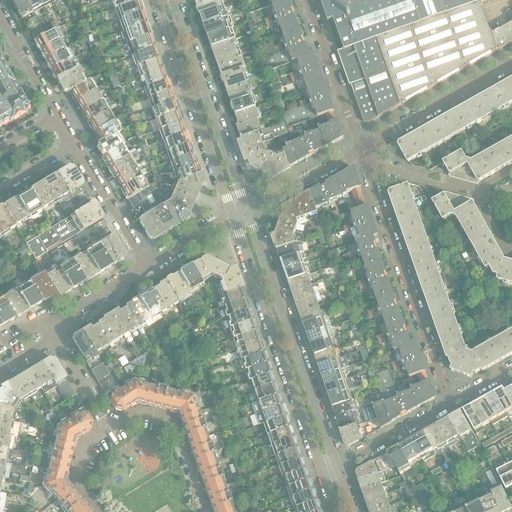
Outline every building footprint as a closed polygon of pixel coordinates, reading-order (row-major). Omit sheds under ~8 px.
[(32,13),(25,0),(11,0),(21,19),(32,13)] [(42,8),(38,0),(25,0),(32,13),(42,8)] [(53,2),(51,0),(38,0),(42,8),(53,2)] [(139,0),(138,0),(111,0),(115,9),(139,0)] [(143,12),(142,9),(143,6),(141,3),(139,1),(139,0),(115,9),(119,21),(143,12)] [(224,7),(221,0),(206,0),(197,4),(201,15),(224,7)] [(297,22),(291,6),(288,0),(274,5),(272,5),(282,34),(299,28),(296,22),(297,22)] [(319,0),(327,21),(327,22),(332,20),(343,50),(338,52),(350,87),(352,86),(355,94),(353,94),(363,122),(367,124),(368,124),(511,42),(511,15),(509,10),(506,12),(511,22),(511,23),(492,35),(491,33),(490,34),(481,8),(483,8),(482,4),(493,0),(319,0)] [(228,18),(224,7),(201,15),(205,26),(228,18)] [(147,24),(146,22),(146,21),(147,18),(145,14),(143,13),(143,12),(119,21),(123,32),(121,33),(147,24)] [(235,15),(234,13),(229,15),(230,17),(228,18),(205,26),(208,37),(234,28),(230,17),(235,15)] [(151,36),(150,33),(150,32),(151,30),(149,26),(147,25),(147,24),(121,33),(123,41),(125,40),(127,44),(151,36)] [(60,40),(57,34),(59,33),(59,31),(64,28),(63,25),(54,30),(49,33),(45,35),(35,40),(36,43),(36,45),(38,49),(40,50),(60,40)] [(43,31),(42,30),(40,26),(30,31),(33,36),(43,31)] [(234,28),(208,37),(212,48),(236,40),(232,29),(234,28)] [(307,50),(301,34),(299,28),(282,34),(287,48),(282,50),(280,45),(274,47),(276,52),(262,57),(267,71),(267,72),(270,81),(271,81),(272,85),(280,83),(278,78),(277,78),(274,69),(293,63),(292,62),(297,60),(309,56),(307,50)] [(45,35),(43,31),(33,36),(35,40),(45,35)] [(155,47),(154,44),(155,41),(154,38),(151,36),(127,44),(131,56),(155,47)] [(45,60),(65,50),(66,49),(63,43),(62,44),(60,40),(40,50),(41,53),(41,55),(43,59),(45,60)] [(240,51),(236,40),(212,48),(216,59),(240,51)] [(159,59),(158,56),(159,53),(158,49),(156,48),(155,47),(131,56),(135,68),(159,59)] [(51,70),(70,59),(65,50),(45,60),(47,63),(47,65),(49,69),(50,70),(51,70)] [(244,62),(240,51),(216,59),(220,70),(244,62)] [(324,83),(313,54),(309,56),(297,60),(307,89),(324,83)] [(57,81),(78,69),(78,68),(80,67),(75,58),(71,60),(70,59),(51,70),(52,73),(52,75),(54,79),(56,79),(57,81)] [(133,80),(139,78),(162,70),(162,67),(163,65),(162,61),(159,60),(159,59),(135,68),(138,74),(137,74),(137,77),(132,78),(133,80)] [(9,122),(24,113),(26,106),(19,94),(18,94),(6,71),(0,60),(0,126),(9,121),(9,122)] [(245,74),(243,69),(248,67),(247,64),(251,62),(251,60),(246,61),(244,62),(220,70),(224,82),(245,74)] [(84,84),(81,78),(83,77),(78,69),(57,81),(63,92),(68,93),(70,92),(84,84)] [(143,89),(166,80),(165,78),(167,75),(166,71),(163,70),(162,70),(139,78),(141,84),(138,85),(139,88),(135,89),(136,91),(143,89)] [(228,93),(255,83),(254,81),(250,82),(249,80),(247,81),(245,74),(224,82),(228,93)] [(76,102),(101,87),(100,86),(96,88),(97,89),(96,89),(90,80),(84,84),(70,92),(71,94),(71,97),(73,100),(76,101),(76,102)] [(170,91),(169,88),(171,86),(169,82),(167,81),(166,80),(143,89),(147,99),(170,91)] [(256,86),(255,83),(228,93),(232,104),(252,97),(248,87),(251,86),(251,87),(256,86)] [(334,112),(329,97),(324,83),(307,89),(312,103),(306,105),(305,100),(299,102),(301,107),(282,114),(287,128),(324,115),(334,112)] [(511,103),(511,99),(504,84),(485,95),(495,113),(511,103)] [(82,112),(102,100),(99,94),(103,91),(101,87),(76,102),(78,105),(77,107),(79,111),(82,112)] [(174,102),(173,100),(173,99),(174,96),(173,93),(170,92),(170,91),(147,99),(150,110),(174,102)] [(495,113),(485,95),(475,100),(486,118),(495,113)] [(256,108),(252,97),(232,104),(236,115),(256,108)] [(88,123),(108,111),(102,100),(82,112),(83,113),(82,116),(84,119),(87,120),(88,123)] [(486,118),(475,100),(466,106),(476,124),(486,118)] [(177,112),(177,110),(178,107),(177,103),(174,102),(150,110),(154,120),(177,112)] [(476,124),(466,106),(445,117),(454,134),(458,132),(459,134),(476,124)] [(260,120),(256,108),(236,115),(240,126),(258,120),(258,121),(260,120)] [(95,133),(115,121),(108,111),(88,123),(89,123),(89,126),(91,129),(93,130),(95,133)] [(181,123),(180,120),(182,118),(181,114),(178,113),(177,112),(154,120),(158,131),(181,123)] [(334,112),(324,115),(328,125),(337,122),(334,112)] [(138,126),(134,116),(134,115),(129,117),(133,128),(138,126)] [(448,137),(453,134),(454,134),(445,117),(422,130),(431,147),(435,145),(436,147),(450,139),(448,137)] [(265,130),(263,126),(260,127),(258,121),(258,120),(240,126),(238,127),(241,138),(265,130)] [(115,134),(120,131),(115,121),(95,133),(95,134),(95,136),(97,140),(99,141),(100,143),(115,134)] [(343,137),(337,122),(328,125),(328,126),(319,129),(319,132),(326,147),(342,139),(343,137)] [(185,133),(184,131),(186,128),(184,125),(182,124),(181,123),(158,131),(162,141),(185,133)] [(268,150),(265,143),(266,143),(264,137),(272,134),(273,139),(288,134),(284,123),(280,125),(265,130),(241,138),(243,142),(239,144),(248,169),(252,168),(270,175),(272,178),(289,168),(283,151),(276,153),(268,150)] [(293,131),(296,131),(295,127),(288,129),(290,135),(294,134),(293,131)] [(431,147),(422,130),(399,144),(398,146),(407,163),(427,152),(426,150),(431,147)] [(319,151),(326,147),(319,132),(305,137),(306,139),(292,144),(299,163),(305,159),(305,160),(320,151),(319,151)] [(189,144),(188,142),(189,139),(188,135),(185,134),(185,133),(162,141),(165,152),(189,144)] [(102,157),(121,146),(122,145),(115,134),(100,143),(101,143),(98,144),(97,149),(102,157)] [(511,138),(505,143),(506,145),(503,146),(511,161),(511,138)] [(192,154),(192,152),(193,150),(192,146),(189,145),(189,144),(165,152),(169,163),(192,154)] [(299,163),(292,144),(282,148),(283,151),(289,168),(299,163)] [(108,168),(127,156),(121,146),(102,157),(102,158),(102,160),(104,164),(106,165),(108,168)] [(511,163),(511,161),(503,146),(498,149),(497,148),(483,156),(483,157),(480,159),(489,176),(511,163)] [(151,157),(147,147),(142,149),(146,159),(151,157)] [(196,165),(195,163),(197,160),(195,156),(193,155),(192,154),(169,163),(173,173),(196,165)] [(467,164),(468,161),(464,160),(462,157),(460,158),(458,154),(443,162),(449,174),(467,164)] [(115,178),(133,167),(127,156),(108,168),(109,168),(108,171),(110,174),(113,175),(115,178)] [(489,176),(480,159),(475,162),(474,161),(471,162),(468,161),(467,164),(477,183),(489,176)] [(477,183),(467,164),(449,174),(451,177),(453,178),(454,178),(456,176),(472,181),(473,183),(476,184),(477,183)] [(200,176),(199,173),(201,171),(199,167),(197,166),(196,165),(173,173),(177,184),(200,176)] [(121,189),(142,176),(147,173),(150,171),(148,168),(145,170),(145,169),(137,174),(133,167),(115,178),(115,179),(115,181),(117,185),(119,186),(121,189)] [(76,197),(85,191),(72,169),(69,168),(57,175),(72,199),(77,207),(79,212),(83,209),(80,204),(76,197)] [(360,187),(354,170),(353,170),(336,179),(342,195),(346,193),(346,192),(351,190),(360,187)] [(72,199),(57,175),(30,191),(42,210),(63,197),(66,203),(72,199)] [(194,201),(200,187),(205,185),(202,175),(200,176),(177,184),(174,193),(194,201)] [(143,191),(149,187),(142,176),(121,189),(121,190),(121,192),(123,196),(126,196),(128,200),(139,193),(143,191)] [(328,202),(343,197),(342,195),(336,179),(330,182),(316,190),(316,191),(310,194),(310,193),(315,210),(329,205),(328,202)] [(416,208),(408,185),(389,192),(388,194),(397,220),(415,213),(413,209),(416,208)] [(364,197),(360,187),(351,190),(354,200),(364,197)] [(15,226),(42,210),(30,191),(3,207),(15,227),(16,227),(15,226)] [(140,205),(146,202),(143,198),(139,193),(128,200),(131,205),(130,205),(133,210),(140,205)] [(188,216),(194,201),(174,193),(170,202),(168,203),(181,223),(181,224),(190,218),(188,216)] [(321,226),(317,215),(315,210),(310,193),(297,201),(304,220),(306,220),(313,230),(317,236),(324,234),(321,226)] [(471,202),(471,201),(468,200),(466,202),(450,197),(449,195),(446,194),(444,195),(453,212),(471,202)] [(453,212),(444,195),(433,202),(438,215),(440,220),(442,220),(440,218),(445,215),(446,217),(450,215),(452,216),(453,212)] [(367,207),(364,197),(354,200),(358,211),(367,207)] [(93,204),(90,198),(80,204),(83,209),(93,204)] [(153,240),(181,223),(168,203),(166,200),(164,199),(150,208),(146,202),(140,205),(145,213),(147,212),(148,215),(138,221),(145,231),(149,239),(153,240)] [(304,220),(297,201),(282,209),(284,212),(276,236),(272,237),(276,250),(277,250),(304,240),(302,234),(295,232),(298,225),(304,222),(304,221),(304,220)] [(479,215),(471,202),(453,212),(452,216),(456,217),(457,220),(459,219),(462,224),(479,215)] [(47,252),(102,219),(93,204),(83,209),(79,212),(75,214),(58,224),(53,228),(36,238),(34,235),(24,241),(27,245),(30,251),(35,259),(47,252)] [(0,236),(15,227),(3,207),(0,209),(0,236)] [(367,207),(358,211),(351,213),(361,241),(373,237),(377,236),(367,207)] [(339,217),(337,211),(329,214),(331,219),(339,217)] [(424,233),(419,217),(417,218),(415,213),(397,220),(406,244),(424,237),(422,233),(424,233)] [(491,236),(479,215),(462,224),(464,227),(462,228),(470,242),(472,241),(474,246),(491,236)] [(107,226),(103,221),(93,227),(96,231),(96,233),(97,232),(107,226)] [(331,233),(328,224),(321,226),(324,234),(324,235),(331,233)] [(107,226),(97,232),(99,236),(109,230),(107,226)] [(89,239),(85,233),(77,237),(81,244),(89,239)] [(503,259),(491,236),(474,246),(477,250),(475,251),(485,269),(488,267),(490,270),(497,266),(501,267),(503,260),(503,259)] [(80,244),(77,237),(69,242),(73,248),(80,244)] [(99,274),(123,259),(123,258),(124,256),(124,255),(113,237),(108,240),(86,253),(99,274)] [(381,262),(375,244),(373,237),(361,241),(356,243),(364,264),(368,263),(369,265),(371,264),(372,266),(381,262)] [(434,260),(428,242),(426,243),(424,237),(406,244),(414,267),(434,260)] [(304,253),(300,244),(307,242),(307,239),(304,240),(277,250),(279,254),(278,256),(279,259),(281,260),(303,253),(304,253)] [(30,251),(27,245),(18,250),(22,256),(30,251)] [(72,290),(99,274),(86,253),(60,269),(72,290)] [(309,262),(307,258),(305,259),(303,253),(281,260),(281,261),(281,263),(282,266),(283,267),(285,271),(304,264),(309,262)] [(218,274),(221,267),(212,262),(209,257),(192,267),(201,281),(210,276),(217,279),(219,275),(218,274)] [(441,280),(434,260),(414,267),(421,287),(441,280)] [(506,284),(511,263),(511,262),(503,260),(501,267),(497,266),(490,270),(493,276),(498,277),(496,281),(506,284)] [(392,291),(388,280),(381,262),(372,266),(371,264),(369,265),(368,263),(364,264),(370,282),(377,301),(382,300),(381,297),(383,297),(382,295),(392,291)] [(308,275),(304,264),(285,271),(286,276),(286,277),(287,280),(288,281),(289,282),(308,275)] [(72,290),(60,269),(53,273),(49,265),(42,270),(39,265),(36,267),(39,272),(41,271),(43,274),(31,282),(42,302),(50,297),(53,301),(72,290)] [(191,294),(204,286),(201,281),(192,267),(166,282),(178,303),(192,295),(191,294)] [(242,289),(235,269),(230,271),(221,267),(218,274),(219,275),(217,279),(214,285),(217,286),(221,284),(222,287),(218,289),(221,296),(242,289)] [(311,286),(310,282),(312,281),(309,274),(308,275),(289,282),(288,284),(289,287),(291,288),(292,292),(311,286)] [(449,301),(445,291),(441,280),(421,287),(428,308),(449,301)] [(16,318),(42,302),(31,282),(3,298),(16,318)] [(178,303),(166,282),(154,290),(154,291),(153,292),(160,304),(155,307),(160,315),(178,303)] [(319,295),(317,289),(319,288),(317,284),(311,286),(292,292),(294,297),(293,299),(294,301),(296,302),(296,303),(319,295)] [(244,299),(243,296),(244,294),(242,289),(221,296),(224,304),(222,305),(222,307),(244,299)] [(402,320),(398,309),(392,291),(382,295),(383,297),(381,297),(382,300),(377,301),(381,312),(385,323),(389,321),(390,323),(392,322),(392,324),(402,320)] [(160,315),(155,307),(160,304),(153,292),(146,296),(145,295),(126,306),(127,308),(125,309),(137,328),(140,333),(141,336),(145,334),(143,330),(141,326),(160,315)] [(319,308),(318,304),(322,302),(319,295),(296,303),(296,304),(296,306),(297,308),(298,309),(299,311),(300,314),(319,308)] [(355,307),(351,295),(347,297),(351,309),(355,307)] [(0,327),(16,318),(3,298),(0,299),(0,327)] [(204,303),(201,299),(195,303),(197,307),(204,303)] [(248,310),(247,307),(248,305),(246,301),(244,300),(244,299),(222,307),(226,318),(248,310)] [(456,321),(452,311),(449,301),(428,308),(436,329),(456,321)] [(326,317),(324,310),(320,311),(319,308),(300,314),(302,319),(301,320),(302,323),(304,324),(326,317)] [(137,328),(125,309),(118,313),(117,312),(110,316),(123,337),(137,328)] [(252,321),(251,318),(252,315),(250,311),(248,310),(226,318),(228,324),(219,327),(221,332),(230,329),(252,321)] [(96,353),(123,337),(110,316),(98,323),(99,325),(90,330),(89,328),(83,332),(96,353)] [(327,316),(326,317),(304,324),(304,325),(303,327),(304,330),(306,331),(307,335),(331,327),(327,316)] [(411,345),(407,335),(402,320),(392,324),(392,322),(390,323),(389,321),(385,323),(394,351),(399,349),(411,345)] [(255,331),(254,328),(255,326),(254,322),(252,321),(230,329),(234,339),(255,331)] [(459,331),(456,321),(436,329),(443,349),(463,341),(459,331)] [(335,337),(331,327),(307,335),(309,339),(309,341),(309,344),(311,345),(330,339),(332,338),(335,337)] [(511,354),(511,330),(500,337),(510,356),(511,354)] [(259,342),(258,339),(259,337),(258,333),(255,331),(234,339),(237,350),(239,349),(259,342)] [(96,353),(83,332),(74,338),(73,341),(85,362),(93,357),(94,359),(97,357),(96,353)] [(510,356),(500,337),(490,343),(500,362),(510,356)] [(182,345),(180,339),(176,340),(175,340),(173,349),(182,345)] [(334,349),(330,339),(311,345),(311,346),(311,348),(312,351),(313,352),(315,356),(334,349)] [(467,351),(463,341),(443,349),(446,359),(448,358),(467,351)] [(263,353),(262,349),(263,347),(261,343),(259,342),(239,349),(241,355),(239,356),(241,360),(243,359),(263,353)] [(425,372),(420,358),(415,343),(411,345),(399,349),(404,362),(398,364),(397,361),(391,363),(394,372),(400,369),(399,367),(405,365),(409,378),(416,375),(425,372)] [(500,362),(490,343),(480,348),(491,367),(500,362)] [(491,367),(480,348),(474,352),(472,353),(470,353),(481,371),(482,372),(491,367)] [(183,357),(180,349),(172,352),(175,360),(183,357)] [(337,359),(334,349),(315,356),(316,360),(316,362),(317,365),(318,366),(337,359)] [(481,371),(470,353),(467,351),(448,358),(450,365),(452,365),(450,371),(471,378),(473,373),(475,374),(481,371)] [(266,362),(266,360),(266,358),(265,354),(263,353),(243,359),(245,365),(243,366),(244,370),(266,362)] [(322,377),(354,365),(353,363),(345,365),(345,363),(341,364),(339,359),(337,360),(337,359),(318,366),(319,367),(318,369),(319,371),(321,372),(322,377)] [(72,390),(55,361),(49,360),(36,368),(34,368),(31,369),(31,371),(30,371),(41,389),(44,395),(50,391),(47,386),(53,382),(62,396),(72,390)] [(270,374),(269,370),(270,368),(269,364),(267,363),(266,362),(244,370),(246,376),(248,381),(250,380),(250,381),(270,374)] [(109,375),(103,366),(102,364),(91,371),(97,382),(104,378),(107,376),(109,375)] [(346,380),(344,374),(348,373),(347,371),(355,368),(354,365),(322,377),(324,381),(323,383),(324,385),(326,386),(326,387),(346,380)] [(36,392),(41,389),(30,371),(29,372),(27,372),(25,373),(24,375),(12,382),(10,382),(7,384),(7,385),(5,386),(12,398),(19,402),(29,396),(35,402),(40,398),(36,392)] [(418,408),(412,391),(398,397),(388,371),(374,376),(383,402),(384,405),(391,423),(397,420),(411,412),(411,411),(418,408)] [(425,372),(416,375),(420,385),(429,381),(425,372)] [(206,380),(204,373),(193,376),(194,380),(206,383),(206,380)] [(274,384),(272,380),(274,378),(272,375),(270,374),(250,381),(254,391),(274,384)] [(354,389),(350,378),(346,380),(326,387),(326,388),(325,389),(326,392),(328,393),(329,398),(354,389)] [(414,382),(413,378),(401,382),(403,386),(414,382)] [(137,403),(134,380),(123,387),(124,389),(123,390),(119,389),(129,407),(137,403)] [(144,404),(149,386),(143,384),(143,382),(134,380),(137,403),(144,404)] [(435,398),(429,381),(420,385),(420,387),(411,390),(412,391),(418,408),(434,399),(435,398)] [(277,395),(276,391),(277,389),(276,385),(274,385),(274,384),(254,391),(258,402),(277,395)] [(19,402),(12,398),(5,386),(1,389),(0,388),(0,404),(8,406),(14,410),(19,402)] [(158,408),(163,387),(156,386),(156,387),(149,386),(144,404),(158,408)] [(170,411),(175,392),(167,390),(168,388),(163,387),(158,408),(170,411)] [(353,400),(351,394),(356,392),(355,390),(361,389),(360,387),(354,389),(329,398),(331,402),(330,403),(331,406),(333,407),(333,408),(353,400)] [(511,406),(501,388),(494,393),(506,414),(506,413),(509,418),(511,416),(511,406)] [(511,388),(509,390),(509,389),(504,391),(502,388),(501,388),(511,406),(511,388)] [(129,407),(119,389),(116,391),(114,389),(105,394),(114,409),(115,409),(115,410),(120,411),(121,411),(122,411),(129,407)] [(67,400),(75,395),(72,390),(62,396),(62,397),(59,399),(61,403),(65,401),(62,403),(63,405),(64,405),(66,408),(69,406),(68,404),(67,403),(68,403),(67,400)] [(178,413),(194,395),(181,392),(180,394),(175,392),(170,411),(178,413)] [(506,414),(494,393),(486,397),(498,418),(506,414)] [(198,412),(195,405),(197,405),(194,395),(178,413),(180,419),(198,412)] [(281,405),(280,401),(281,399),(280,396),(278,395),(277,395),(258,402),(261,412),(281,405)] [(498,418),(486,397),(478,402),(490,422),(498,418)] [(355,412),(353,408),(355,407),(353,400),(333,408),(333,410),(334,413),(335,414),(337,419),(355,412)] [(391,423),(384,405),(383,402),(373,405),(374,408),(373,409),(377,419),(380,429),(391,423)] [(490,422),(478,402),(470,406),(482,427),(490,422)] [(0,434),(9,436),(13,411),(14,410),(8,406),(0,404),(0,434)] [(285,416),(283,412),(285,410),(284,406),(281,406),(281,405),(261,412),(265,423),(285,416)] [(482,427),(470,406),(462,411),(474,431),(482,427)] [(92,423),(83,408),(74,413),(75,415),(72,417),(83,435),(90,431),(90,430),(90,429),(92,424),(91,424),(92,423)] [(377,419),(373,409),(362,413),(366,422),(377,419)] [(361,424),(356,411),(355,412),(337,419),(339,424),(338,426),(339,428),(341,429),(341,431),(361,424)] [(204,424),(202,418),(200,419),(198,412),(180,419),(184,431),(204,424)] [(479,446),(460,412),(448,419),(459,439),(467,453),(479,446)] [(289,427),(287,422),(289,421),(287,417),(285,417),(285,416),(265,423),(269,434),(289,427)] [(83,435),(72,417),(72,418),(71,420),(68,422),(67,420),(56,427),(75,440),(83,435)] [(348,447),(380,429),(377,419),(366,422),(361,424),(341,431),(340,431),(346,446),(348,447)] [(459,439),(448,419),(423,433),(434,453),(459,439)] [(207,437),(204,430),(206,429),(204,424),(184,431),(189,443),(207,437)] [(75,440),(56,427),(53,437),(56,438),(55,443),(73,447),(75,440)] [(292,437),(291,433),(292,431),(291,428),(289,427),(269,434),(272,444),(292,437)] [(500,440),(508,436),(505,431),(498,436),(500,440)] [(500,440),(498,436),(496,432),(488,436),(490,440),(492,444),(500,440)] [(434,453),(423,433),(398,447),(409,467),(434,453)] [(7,449),(9,436),(0,434),(0,462),(4,463),(10,464),(11,456),(17,457),(18,451),(7,449)] [(213,449),(211,444),(209,444),(207,437),(189,443),(193,456),(213,449)] [(296,448),(295,444),(296,442),(295,438),(293,438),(292,437),(272,444),(276,455),(296,448)] [(511,443),(509,438),(501,442),(504,447),(511,443)] [(484,449),(492,444),(490,440),(482,445),(484,449)] [(70,460),(73,447),(55,443),(53,450),(50,450),(49,455),(70,460)] [(409,467),(398,447),(387,453),(396,468),(399,475),(410,469),(409,467)] [(496,452),(494,447),(486,451),(489,456),(496,452)] [(300,458),(298,454),(300,452),(299,449),(296,448),(276,455),(280,465),(300,458)] [(215,461),(213,454),(215,454),(213,449),(193,456),(197,467),(215,461)] [(27,453),(25,467),(31,468),(33,454),(27,453)] [(389,470),(396,468),(387,453),(356,471),(355,474),(358,481),(359,481),(359,482),(381,473),(389,470)] [(67,473),(70,460),(49,455),(48,460),(50,461),(48,469),(67,473)] [(304,469),(302,465),(304,463),(302,459),(300,459),(300,458),(280,465),(284,476),(304,469)] [(222,473),(220,468),(218,469),(215,461),(197,467),(202,480),(222,473)] [(451,477),(464,470),(460,464),(448,470),(451,477)] [(511,472),(508,465),(496,471),(506,491),(511,487),(511,472)] [(505,511),(511,509),(502,488),(496,478),(496,476),(491,467),(481,472),(482,473),(490,490),(491,493),(490,494),(499,511),(505,511)] [(65,481),(67,473),(48,469),(47,474),(45,473),(41,487),(65,481)] [(308,480),(306,475),(307,474),(306,470),(304,470),(304,469),(284,476),(288,487),(308,480)] [(224,486),(221,479),(223,478),(222,473),(202,480),(206,492),(224,486)] [(363,493),(391,483),(390,481),(385,482),(383,476),(382,476),(381,473),(359,482),(360,485),(360,487),(361,489),(362,490),(363,493)] [(443,474),(435,478),(439,484),(446,480),(443,474)] [(311,490),(310,486),(311,484),(310,481),(308,480),(288,487),(291,497),(311,490)] [(56,500),(70,487),(65,481),(41,487),(50,497),(52,496),(56,500)] [(386,494),(384,489),(392,486),(391,483),(363,493),(364,495),(363,497),(364,500),(366,501),(386,494)] [(435,511),(431,501),(428,495),(422,485),(411,490),(413,492),(415,497),(420,508),(422,511),(435,511)] [(230,498),(229,493),(226,493),(224,486),(206,492),(210,505),(230,498)] [(63,511),(80,497),(70,487),(56,500),(61,505),(59,507),(63,511)] [(315,501),(313,497),(315,495),(314,491),(311,491),(311,490),(291,497),(295,508),(315,501)] [(499,511),(490,494),(491,493),(490,490),(464,503),(463,502),(467,511),(499,511)] [(390,505),(386,494),(366,501),(366,502),(366,504),(367,506),(368,507),(369,511),(372,511),(389,506),(389,505),(390,505)] [(81,511),(88,507),(80,497),(63,511),(81,511)] [(420,508),(415,497),(411,499),(416,509),(417,509),(420,508)] [(227,511),(232,510),(230,503),(232,502),(230,498),(210,505),(213,511),(227,511)] [(317,511),(319,511),(317,507),(319,505),(317,502),(315,501),(295,508),(296,511),(317,511)] [(467,511),(463,502),(450,509),(451,511),(467,511)]
